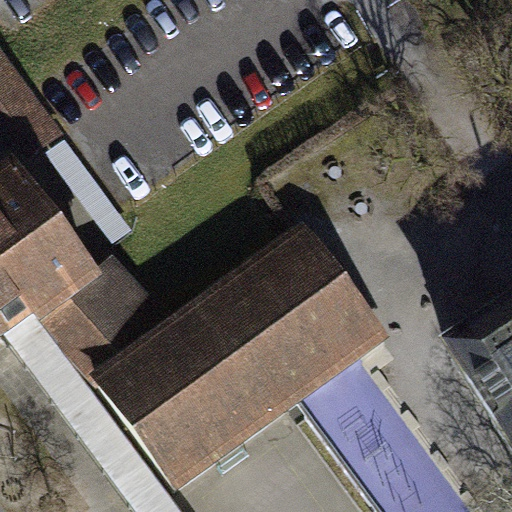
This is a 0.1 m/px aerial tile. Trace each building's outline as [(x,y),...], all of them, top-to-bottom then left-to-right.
[(0,56),(0,99),(39,151),(59,136),(0,56)] [(48,157),(106,235),(123,223),(64,145),(48,157)] [(0,338),(2,338),(32,315),(96,386),(175,492),(381,339),(307,236),(173,334),(111,266),(93,282),(16,175),(0,186),(0,338)] [(511,313),(448,355),(511,451),(511,313)] [(178,511),(32,315),(2,338),(130,511),(178,511)] [(130,511),(2,338),(0,338),(0,511),(130,511)]
